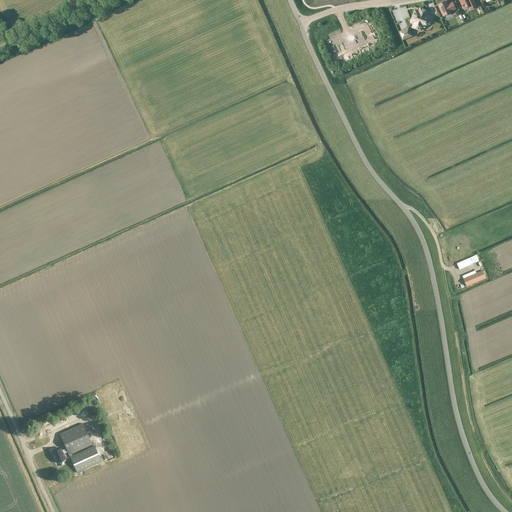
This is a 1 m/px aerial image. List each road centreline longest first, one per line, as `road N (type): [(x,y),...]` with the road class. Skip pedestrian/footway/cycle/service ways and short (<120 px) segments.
road 1 (tertiary): [(504,511),(463,439),(425,247),(364,160),(299,23)]
road 2 (unclassified): [(51,511),(0,394)]
